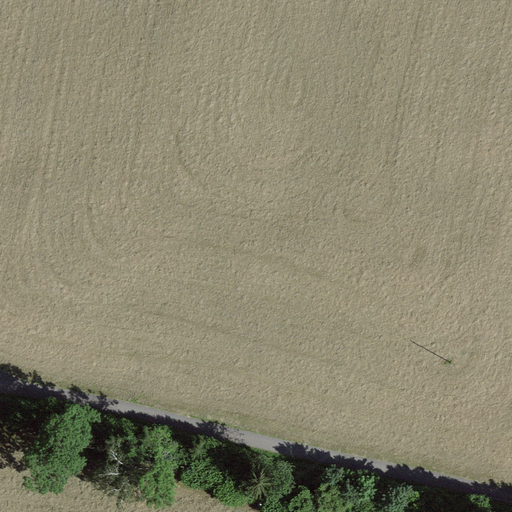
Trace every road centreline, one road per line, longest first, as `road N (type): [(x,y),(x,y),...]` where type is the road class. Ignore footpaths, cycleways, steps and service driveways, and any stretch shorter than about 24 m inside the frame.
road 1 (residential): [(0,374),(511,495)]
road 2 (track): [(0,398),(35,442),(129,489)]
